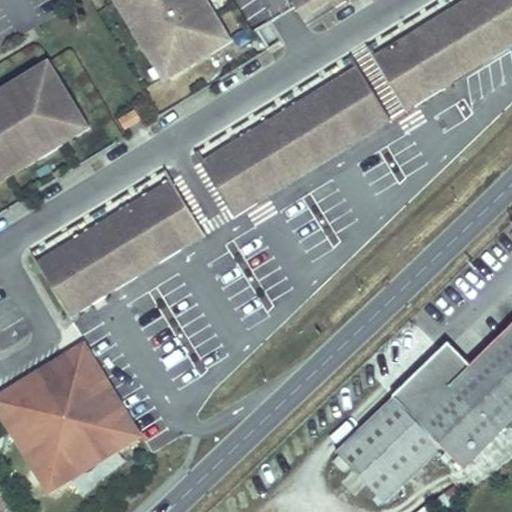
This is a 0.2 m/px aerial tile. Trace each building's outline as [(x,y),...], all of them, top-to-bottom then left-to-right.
[(152,52),(168,77),(215,47),(211,40),(223,33),(212,15),(205,19),(196,5),(203,1),(202,0),(120,0),(141,34),(150,29),(160,47),(152,52)] [(297,0),(293,2),(304,18),(332,0),(333,0),(338,7),(349,0),(297,0)] [(400,103),(511,33),(511,0),(466,0),(372,58),(400,103)] [(212,15),(203,1),(196,5),(205,19),(212,15)] [(268,23),(256,30),(269,50),(281,43),(268,23)] [(141,34),(152,52),(160,47),(150,29),(141,34)] [(215,47),(228,40),(223,33),(211,40),(215,47)] [(406,113),(511,46),(511,33),(400,103),(406,113)] [(230,209),(386,112),(359,67),(202,164),(230,209)] [(0,182),(43,156),(38,148),(55,137),(60,145),(78,134),(71,122),(78,118),(49,70),(24,86),(29,94),(12,104),(7,96),(0,99),(0,182)] [(24,86),(7,96),(12,104),(29,94),(24,86)] [(120,120),(126,131),(143,122),(137,111),(120,120)] [(236,218),(392,121),(386,112),(230,209),(232,212),(236,218)] [(78,118),(71,122),(78,134),(85,130),(78,118)] [(55,137),(38,148),(43,156),(60,145),(55,137)] [(67,310),(201,227),(173,182),(39,265),(67,310)] [(73,320),(206,237),(203,231),(201,227),(67,310),(68,312),(73,320)] [(511,337),(448,398),(411,433),(390,411),(333,464),(377,511),(384,511),(439,461),(459,483),(511,433),(511,337)] [(86,351),(68,362),(87,392),(93,403),(102,397),(95,386),(103,380),(86,351)] [(68,362),(0,404),(0,406),(38,469),(66,451),(79,475),(139,439),(103,380),(95,386),(102,397),(93,403),(87,392),(68,362)] [(390,411),(411,433),(448,398),(428,375),(390,411)] [(66,451),(38,469),(52,492),(79,475),(66,451)]
